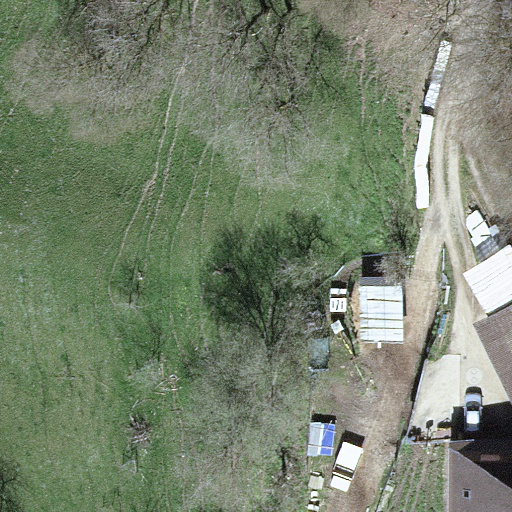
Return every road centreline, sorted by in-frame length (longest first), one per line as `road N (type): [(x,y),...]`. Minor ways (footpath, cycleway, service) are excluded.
road 1 (track): [(481,0),(445,144),(473,421)]
road 2 (track): [(445,144),(406,356),(347,511)]
